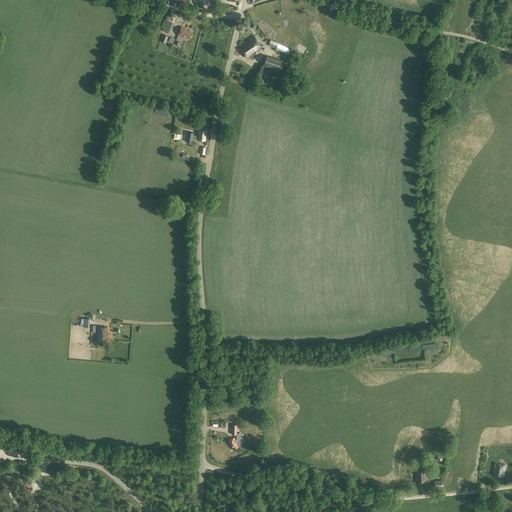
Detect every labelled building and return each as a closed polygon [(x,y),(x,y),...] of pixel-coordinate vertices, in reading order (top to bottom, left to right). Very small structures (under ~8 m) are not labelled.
[(167,19),(163,30),(170,33),(174,23),(167,19)] [(182,27),(178,36),(183,38),(184,37),(190,39),(193,32),(187,30),(187,29),(182,27)] [(261,47),(254,37),(240,47),(246,58),(261,47)] [(290,49),(271,40),(269,45),(288,54),(290,49)] [(282,61),(266,55),(263,66),(279,71),(282,61)] [(206,131),(199,130),(197,140),(205,141),(206,131)] [(106,333),(108,333),(108,327),(98,327),(98,333),(99,333),(99,340),(106,340),(106,333)] [(229,442),(235,450),(240,447),(235,440),(236,440),(234,438),(229,442)] [(506,465),(496,463),(493,475),(504,477),(506,465)] [(427,468),(416,468),(417,483),(428,482),(427,468)]
